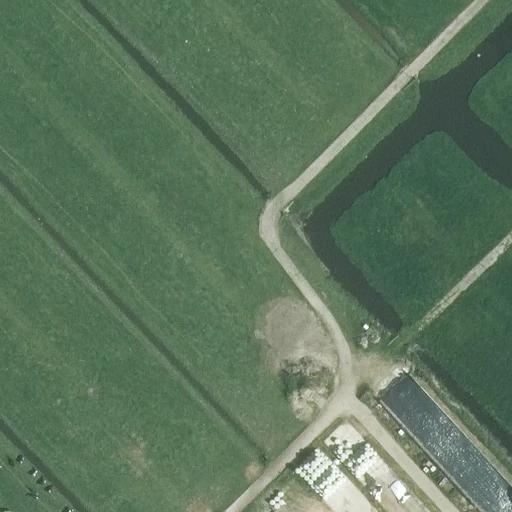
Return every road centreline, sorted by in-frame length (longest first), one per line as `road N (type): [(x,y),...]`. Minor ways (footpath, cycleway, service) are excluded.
road 1 (track): [(451,511),(349,403),(326,314),(268,238),(278,212),(310,175),(481,0)]
road 2 (track): [(228,511),(511,239)]
